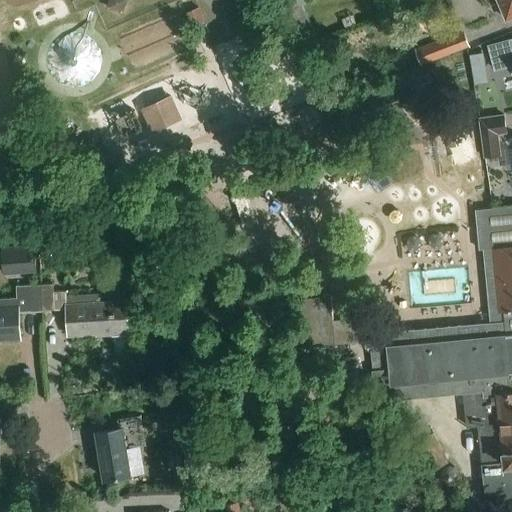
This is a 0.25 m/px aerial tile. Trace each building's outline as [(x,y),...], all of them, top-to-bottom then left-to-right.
[(511,0),(499,0),(508,21),(511,19),(511,0)] [(194,9),(187,12),(193,27),(201,24),(206,22),(200,6),(194,9)] [(464,29),(417,48),(423,65),(468,47),(471,46),(464,29)] [(511,68),(511,38),(489,45),(496,70),(511,66),(511,68)] [(484,54),(471,56),(473,69),(487,67),(484,54)] [(173,94),(143,108),(154,132),(184,118),(173,94)] [(480,117),(485,157),(502,154),(499,133),(508,132),(506,113),(480,117)] [(511,204),(492,206),(477,207),(478,229),(480,249),(496,247),(501,306),(504,306),(505,313),(505,320),(399,329),(392,329),(392,327),(375,329),(365,330),(364,317),(333,319),(331,294),(303,297),(307,344),(366,339),(367,347),(372,346),(377,400),(465,392),(469,425),(480,424),(488,505),(511,502),(511,204)] [(3,245),(5,273),(37,271),(36,243),(3,245)] [(42,306),(40,283),(18,285),(18,296),(0,297),(0,335),(18,335),(16,308),(42,306)] [(50,283),(40,283),(42,306),(51,306),(50,283)] [(99,289),(66,291),(68,331),(97,330),(98,333),(128,331),(126,298),(100,299),(99,289)] [(224,328),(216,336),(226,348),(235,340),(224,328)] [(340,366),(318,371),(321,384),(337,381),(338,384),(344,382),(340,366)] [(250,401),(249,414),(260,415),(261,401),(250,401)] [(368,412),(353,420),(360,432),(375,424),(368,412)] [(144,442),(139,415),(119,418),(120,426),(96,430),(104,477),(143,470),(139,443),(144,442)] [(450,462),(434,432),(413,442),(429,473),(450,462)] [(199,473),(215,469),(212,448),(194,452),(199,473)] [(242,511),(241,500),(226,503),(227,511),(242,511)]
